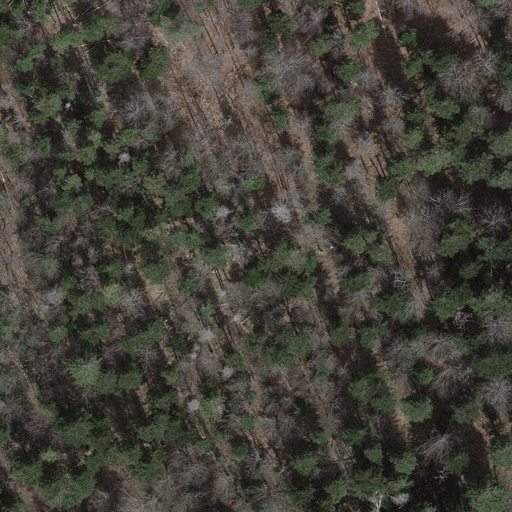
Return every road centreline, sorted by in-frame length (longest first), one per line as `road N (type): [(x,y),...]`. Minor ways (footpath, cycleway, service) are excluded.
road 1 (track): [(511,191),(408,204),(363,202),(308,186),(164,49),(131,0)]
road 2 (track): [(0,73),(121,84),(195,80)]
road 3 (track): [(358,444),(396,433),(511,358)]
